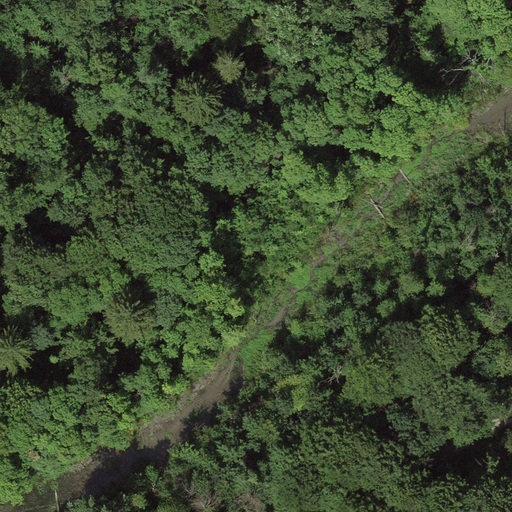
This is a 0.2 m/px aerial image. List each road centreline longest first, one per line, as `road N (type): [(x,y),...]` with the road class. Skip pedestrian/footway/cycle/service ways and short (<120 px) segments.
road 1 (track): [(0,311),(126,271),(222,216),(265,179),(411,0)]
road 2 (track): [(337,511),(511,417)]
